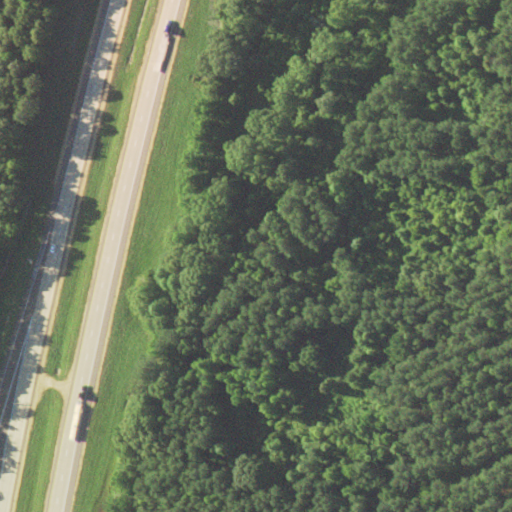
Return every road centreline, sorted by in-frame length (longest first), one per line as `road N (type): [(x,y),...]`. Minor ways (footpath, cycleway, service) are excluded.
road 1 (motorway): [(49,511),(163,0)]
road 2 (motorway): [(108,0),(0,470)]
